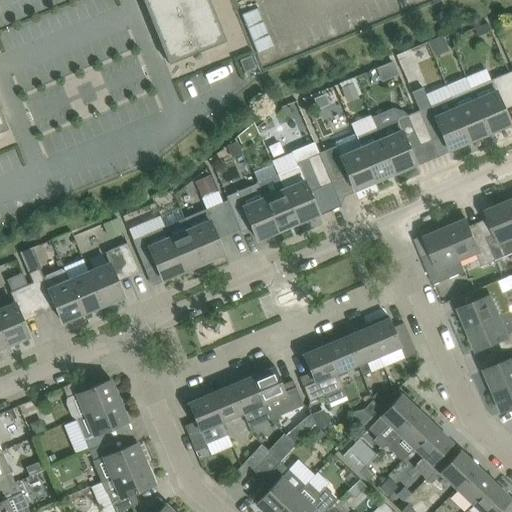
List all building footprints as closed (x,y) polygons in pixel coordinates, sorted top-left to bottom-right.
[(210,0),(143,0),(169,63),(227,40),(210,0)] [(257,50),(272,45),(258,6),(243,12),(257,50)] [(488,23),(475,28),(478,35),(491,30),(488,23)] [(442,34),(428,41),(428,42),(433,51),(447,45),(443,36),(442,34)] [(251,55),(240,59),(244,72),(256,68),(251,55)] [(393,62),(377,68),(382,80),(398,73),(393,62)] [(486,68),(466,77),(471,88),(489,132),(510,123),(501,103),(511,98),(511,97),(502,75),(491,79),(486,68)] [(511,70),(502,75),(511,97),(511,70)] [(347,100),(359,95),(353,82),(352,82),(341,87),(347,100)] [(412,91),(419,110),(429,133),(440,129),(449,149),(469,140),(451,96),(430,105),(423,87),(419,88),(412,91)] [(489,132),(471,88),(451,96),(469,140),(489,132)] [(325,93),(314,97),(318,109),(329,105),(325,93)] [(0,107),(0,131),(8,128),(0,107)] [(408,114),(418,138),(429,133),(419,110),(408,114)] [(407,143),(418,138),(408,114),(376,128),(395,172),(416,163),(407,143)] [(260,135),(254,122),(238,135),(241,143),(260,135)] [(362,147),(361,147),(375,180),(395,172),(376,128),(357,136),(362,147)] [(242,153),(237,141),(228,145),(233,156),(242,153)] [(314,141),(272,160),(298,222),(318,213),(307,185),(318,181),(308,157),(319,152),(314,141)] [(325,150),(334,173),(346,169),(354,189),(375,180),(361,147),(341,156),(336,145),(325,150)] [(308,157),(318,181),(329,176),(319,152),(308,157)] [(278,230),(298,222),(272,160),(271,160),(277,174),(258,182),(278,230)] [(196,181),(202,196),(218,189),(211,174),(196,181)] [(278,230),(258,182),(226,196),(237,223),(248,219),(257,239),(278,230)] [(227,200),(216,204),(226,228),(237,223),(226,196),(227,200)] [(511,210),(509,202),(488,211),(497,232),(487,236),(497,260),(508,255),(511,253),(511,210)] [(216,204),(205,209),(185,218),(203,262),(224,253),(215,233),(226,228),(216,204)] [(103,223),(108,236),(123,230),(118,218),(103,223)] [(185,218),(165,226),(183,270),(203,262),(185,218)] [(461,257),(477,251),(484,265),(497,260),(487,236),(477,241),(468,219),(447,228),(466,271),(467,271),(461,257)] [(183,270),(165,226),(133,240),(143,263),(154,258),(163,279),(183,270)] [(466,271),(447,228),(427,237),(433,252),(422,257),(434,285),(466,271)] [(116,247),(126,270),(137,266),(127,242),(116,247)] [(21,250),(28,268),(40,263),(33,246),(21,250)] [(109,262),(89,271),(103,304),(124,295),(115,275),(126,270),(116,247),(105,252),(109,262)] [(33,282),(43,306),(54,301),(62,321),(83,313),(69,279),(69,280),(64,267),(44,276),(41,267),(29,272),(33,282)] [(83,313),(103,304),(89,271),(69,279),(83,313)] [(477,288),(482,299),(461,308),(470,328),(500,316),(499,314),(511,309),(511,308),(511,302),(510,299),(508,296),(505,293),(499,280),(477,288)] [(22,287),(32,310),(43,306),(33,282),(22,287)] [(32,310),(22,287),(11,291),(10,291),(15,302),(0,308),(0,323),(8,344),(29,335),(21,315),(32,310)] [(478,349),(499,340),(503,350),(511,346),(511,310),(500,316),(470,328),(478,349)] [(379,355),(400,346),(405,358),(417,352),(412,341),(404,322),(393,327),(389,318),(367,327),(379,355)] [(0,323),(0,347),(8,344),(0,323)] [(379,355),(367,327),(346,336),(358,364),(363,375),(371,372),(367,360),(379,355)] [(325,345),(347,396),(337,373),(358,364),(346,336),(325,345)] [(300,377),(304,387),(310,401),(325,394),(329,404),(347,396),(325,345),(303,354),(311,372),(300,377)] [(511,346),(503,350),(508,360),(487,369),(496,390),(511,382),(511,346)] [(274,366),(252,375),(264,403),(271,419),(304,405),(297,390),(293,380),(282,384),(274,366)] [(256,419),(252,409),(264,403),(252,375),(231,384),(243,412),(248,423),(256,419)] [(77,417),(77,418),(120,399),(111,379),(90,388),(85,377),(63,386),(66,395),(66,401),(71,414),(77,417)] [(511,407),(511,382),(496,390),(504,410),(511,407)] [(243,412),(231,384),(210,393),(222,421),(243,412)] [(391,395),(381,387),(372,396),(382,405),(391,395)] [(196,451),(208,446),(207,443),(228,434),(222,421),(210,393),(189,402),(196,420),(185,425),(196,451)] [(385,445),(419,410),(402,394),(368,429),(385,445)] [(120,399),(77,418),(85,438),(89,449),(112,440),(108,429),(128,420),(120,399)] [(364,408),(365,409),(372,416),(381,407),(373,399),(364,408)] [(313,413),(320,429),(331,424),(324,409),(313,413)] [(385,445),(401,461),(435,426),(419,410),(385,445)] [(41,417),(29,423),(34,434),(46,430),(41,417)] [(320,429),(317,426),(310,434),(318,440),(325,433),(320,429)] [(452,442),(435,426),(401,461),(402,461),(415,448),(424,457),(415,467),(430,482),(447,464),(439,456),(452,442)] [(93,461),(102,482),(146,463),(137,442),(117,450),(112,440),(89,449),(94,461),(93,461)] [(342,455),(360,472),(366,465),(371,459),(363,451),(365,449),(356,441),(342,455)] [(262,443),(245,461),(254,470),(271,452),(262,443)] [(7,473),(11,472),(2,450),(0,450),(0,488),(11,484),(7,473)] [(461,450),(460,451),(447,464),(430,482),(431,483),(441,473),(457,488),(478,466),(461,450)] [(254,470),(263,478),(280,461),(271,452),(254,470)] [(256,503),(265,511),(278,511),(305,485),(280,461),(263,478),(271,487),(256,503)] [(146,463),(102,482),(106,492),(107,491),(115,511),(118,511),(139,503),(134,492),(155,483),(146,463)] [(375,473),(366,465),(360,472),(368,480),(375,473)] [(473,504),(494,482),(478,466),(457,488),(473,504)] [(355,498),(367,486),(360,479),(348,490),(355,498)] [(325,511),(332,506),(337,499),(325,486),(319,492),(308,481),(305,485),(278,511),(325,511)] [(473,504),(481,511),(498,511),(511,498),(494,482),(473,504)] [(0,511),(12,511),(7,498),(16,495),(11,484),(0,488),(0,511)] [(404,487),(397,494),(403,500),(410,492),(404,487)] [(175,511),(166,503),(157,511),(142,511),(141,511),(175,511)]
